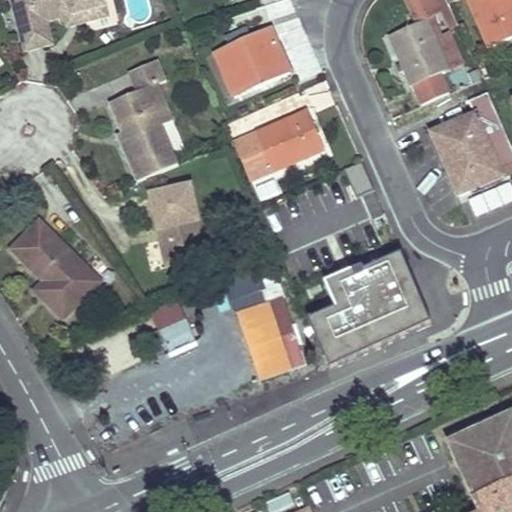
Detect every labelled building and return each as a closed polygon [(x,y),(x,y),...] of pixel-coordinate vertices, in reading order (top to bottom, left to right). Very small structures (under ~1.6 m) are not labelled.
[(11,0),(24,52),(51,45),(45,23),(64,18),(79,14),(82,23),(106,17),(101,0),(11,0)] [(450,70),(428,20),(432,18),(424,0),(408,0),(406,1),(417,25),(388,37),(410,88),(450,70)] [(448,12),(443,0),(424,0),(432,18),(448,12)] [(466,0),(489,50),(511,39),(511,2),(511,0),(466,0)] [(67,27),(82,23),(79,14),(64,18),(67,27)] [(269,30),(214,54),(234,99),(289,75),(269,30)] [(136,183),(177,166),(161,128),(173,123),(158,86),(166,82),(157,62),(128,74),(136,94),(109,105),(121,135),(125,142),(120,145),(136,183)] [(511,174),(511,152),(488,95),(470,103),(475,116),(431,135),(457,197),(511,174)] [(308,113),(254,136),(234,145),(249,182),(323,151),(308,113)] [(247,117),(227,126),(234,145),(254,136),(247,117)] [(346,173),(356,198),(372,192),(361,167),(346,173)] [(190,185),(148,195),(165,269),(207,260),(190,185)] [(49,297),(68,316),(101,284),(39,222),(10,251),(42,283),(53,294),(49,297)] [(400,269),(337,299),(343,312),(322,322),(342,366),(427,327),(400,269)] [(53,294),(42,283),(33,292),(63,322),(68,316),(49,297),(53,294)] [(263,284),(264,302),(280,302),(280,284),(263,284)] [(278,299),(232,319),(261,387),(307,367),(278,299)] [(337,299),(316,309),(322,322),(343,312),(337,299)] [(181,305),(153,312),(165,358),(193,351),(181,305)] [(511,511),(511,421),(511,419),(452,446),(467,480),(472,478),(477,490),(473,492),(481,511),(480,511),(511,511)] [(472,478),(467,480),(473,492),(477,490),(472,478)]
